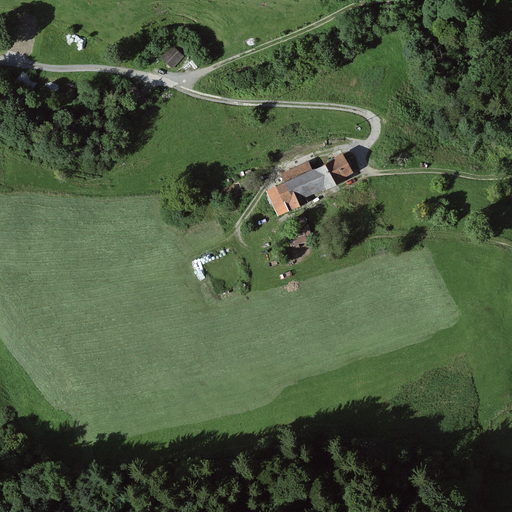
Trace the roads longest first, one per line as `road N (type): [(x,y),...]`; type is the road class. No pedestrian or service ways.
road 1 (track): [(365,172),(363,148),(376,129),(370,115),(240,103),(167,82)]
road 2 (track): [(167,82),(385,0)]
road 3 (track): [(511,258),(395,210),(365,172)]
road 4 (track): [(0,62),(167,82)]
road 5 (track): [(511,176),(365,172)]
